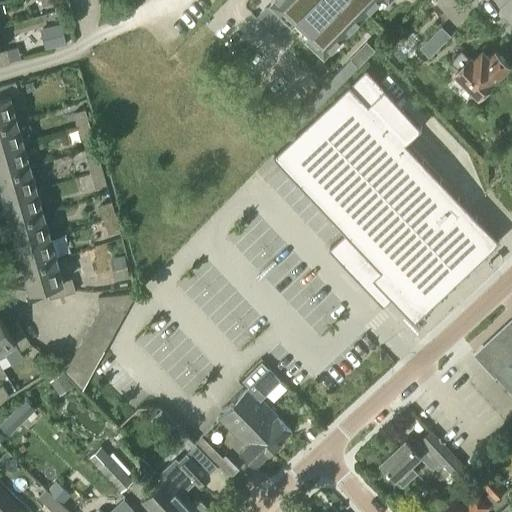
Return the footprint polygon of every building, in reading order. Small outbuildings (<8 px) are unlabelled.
[(247,0),(232,16),(244,29),(250,23),(302,75),(376,0),(247,0)] [(66,43),(61,24),(41,30),(47,49),(66,43)] [(419,48),(429,57),(450,35),(441,26),(419,48)] [(0,65),(10,62),(6,50),(0,51),(0,65)] [(454,69),(452,71),(476,95),(507,65),(493,51),(487,56),(481,50),(472,59),(469,55),(467,57),(460,51),(448,63),(454,69)] [(344,65),(352,73),(358,66),(350,58),(344,65)] [(345,79),(352,73),(344,65),(337,71),(345,79)] [(331,77),(339,86),(345,79),(337,71),(331,77)] [(331,77),(325,84),(333,92),(339,86),(331,77)] [(26,90),(33,87),(31,81),(24,84),(26,90)] [(0,125),(16,120),(10,98),(19,96),(15,82),(0,85),(0,125)] [(274,154),(418,306),(475,252),(479,256),(498,238),(388,122),(404,107),(384,86),(368,101),(351,82),(274,154)] [(326,98),(333,92),(325,84),(318,90),(326,98)] [(318,90),(312,96),(320,104),(326,98),(318,90)] [(314,111),(320,104),(312,96),(306,103),(314,111)] [(306,103),(299,109),(307,117),(314,111),(306,103)] [(77,127),(88,124),(84,109),(73,112),(77,127)] [(301,123),(307,117),(299,109),(293,115),(301,123)] [(0,149),(23,143),(16,120),(0,125),(0,149)] [(88,124),(77,127),(81,142),(93,139),(88,124)] [(23,143),(0,149),(0,174),(30,166),(23,143)] [(468,151),(453,163),(460,172),(475,160),(468,151)] [(90,174),(102,171),(97,155),(86,158),(90,174)] [(491,177),(477,161),(459,177),(473,193),(491,177)] [(36,189),(30,166),(0,174),(0,188),(3,199),(36,189)] [(102,171),(90,174),(94,188),(106,185),(102,171)] [(511,196),(492,177),(471,199),(496,222),(511,205),(511,196)] [(261,187),(300,223),(307,215),(268,179),(261,187)] [(36,189),(3,199),(10,222),(43,212),(36,189)] [(104,219),(115,216),(111,201),(99,204),(104,219)] [(43,212),(10,222),(16,245),(50,235),(43,212)] [(119,231),(115,216),(104,219),(108,234),(119,231)] [(56,258),(50,235),(16,245),(23,268),(56,258)] [(124,256),(110,260),(115,280),(129,276),(124,256)] [(56,258),(23,268),(30,292),(46,287),(49,299),(75,291),(71,278),(62,280),(56,258)] [(99,308),(120,319),(134,293),(98,297),(99,308)] [(99,308),(93,319),(114,330),(120,319),(99,308)] [(114,330),(93,319),(87,329),(108,340),(114,330)] [(511,319),(476,354),(511,392),(511,319)] [(0,351),(13,343),(18,351),(30,344),(16,321),(5,328),(0,320),(0,351)] [(87,329),(82,340),(102,351),(108,340),(87,329)] [(82,340),(76,350),(97,361),(102,351),(82,340)] [(76,350),(70,361),(91,372),(97,361),(76,350)] [(91,372),(70,361),(65,372),(82,389),(91,372)] [(268,369),(231,404),(276,450),(278,448),(278,442),(291,430),(261,400),(280,381),(268,369)] [(56,392),(68,384),(61,374),(49,382),(56,392)] [(0,386),(0,400),(9,395),(2,385),(0,386)] [(304,405),(298,399),(292,405),(297,411),(304,405)] [(276,450),(231,404),(219,416),(246,445),(241,449),(256,465),(269,451),(274,452),(276,450)] [(19,424),(10,414),(0,423),(0,426),(8,435),(19,424)] [(174,425),(163,435),(177,449),(188,438),(174,425)] [(382,467),(394,479),(395,479),(401,485),(416,471),(409,464),(419,456),(432,469),(440,462),(457,480),(467,471),(429,431),(419,439),(424,444),(416,451),(404,438),(383,458),(378,461),(383,466),(382,467)] [(217,466),(228,478),(235,472),(239,468),(226,455),(222,459),(210,446),(203,439),(197,444),(217,466)] [(167,477),(155,488),(177,511),(208,511),(209,508),(201,500),(195,500),(192,504),(181,493),(194,481),(199,485),(209,476),(209,474),(217,466),(197,444),(189,451),(191,454),(190,456),(182,462),(179,459),(163,473),(167,477)] [(115,485),(125,495),(128,491),(125,488),(133,480),(101,445),(88,457),(115,485)] [(489,493),(498,485),(497,483),(501,479),(495,473),(482,486),(489,493)] [(107,508),(122,495),(110,481),(95,494),(107,508)] [(20,511),(23,509),(0,485),(0,511),(20,511)] [(498,485),(489,493),(495,500),(504,491),(498,485)] [(71,511),(46,488),(38,497),(53,511),(71,511)] [(177,511),(155,488),(141,500),(152,511),(177,511)] [(454,496),(436,511),(467,511),(482,500),(474,492),(461,504),(454,496)] [(482,500),(467,511),(481,511),(488,507),(482,500)] [(314,511),(306,502),(295,511),(314,511)]
